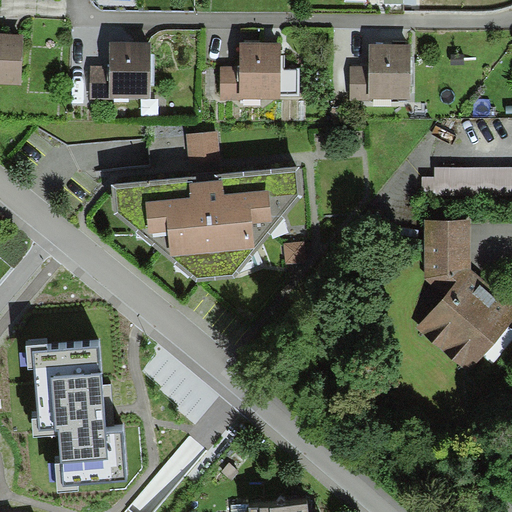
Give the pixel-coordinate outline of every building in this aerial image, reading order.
[(16,20),(0,20),(0,78),(17,78),(16,20)] [(279,32),(234,33),(236,103),(280,101),(279,32)] [(144,34),(103,33),(103,96),(144,97),(144,34)] [(406,34),(365,35),(367,97),(408,96),(406,34)] [(288,151),(103,168),(106,198),(193,262),(226,258),(290,175),(288,151)] [(429,195),(511,193),(511,165),(428,167),(429,195)] [(465,207),(422,208),(420,273),(438,291),(412,320),(459,360),(511,304),(511,298),(466,261),(465,207)] [(33,351),(39,431),(59,430),(63,486),(127,482),(123,426),(105,427),(104,411),(100,346),(33,351)] [(307,511),(307,501),(261,504),(261,511),(307,511)]
